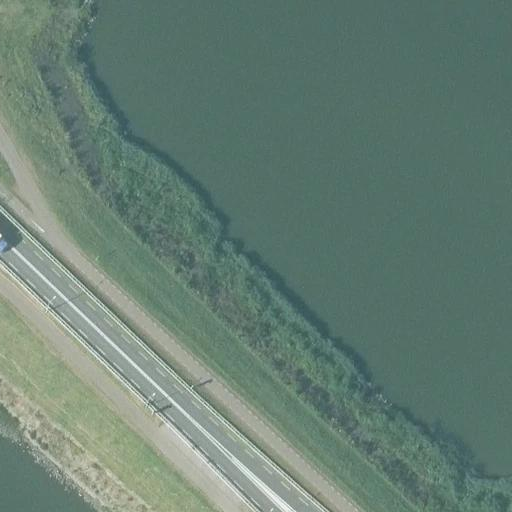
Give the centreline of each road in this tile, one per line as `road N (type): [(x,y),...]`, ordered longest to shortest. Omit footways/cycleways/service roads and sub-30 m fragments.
road 1 (unclassified): [(348,511),(52,235),(0,138)]
road 2 (primary): [(290,511),(0,236)]
road 3 (unclassified): [(0,285),(236,511)]
